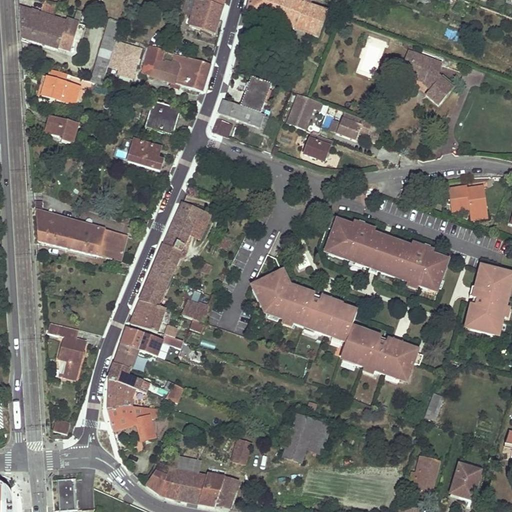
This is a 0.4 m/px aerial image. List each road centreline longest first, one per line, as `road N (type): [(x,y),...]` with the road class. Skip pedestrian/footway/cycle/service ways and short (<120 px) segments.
road 1 (tertiary): [(0,68),(21,459)]
road 2 (residential): [(88,457),(109,346),(196,140)]
road 3 (residential): [(511,168),(465,162),(298,188)]
road 4 (residential): [(196,140),(238,0)]
